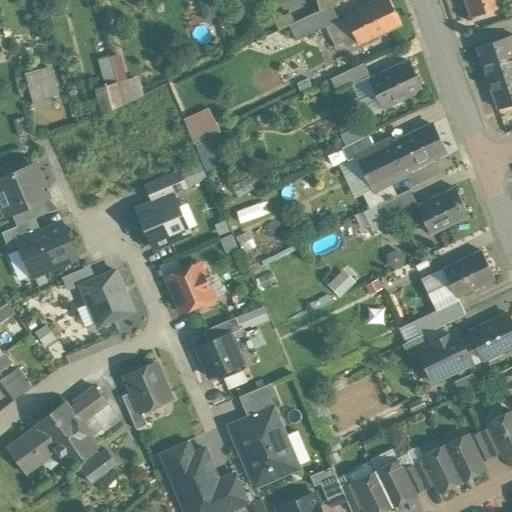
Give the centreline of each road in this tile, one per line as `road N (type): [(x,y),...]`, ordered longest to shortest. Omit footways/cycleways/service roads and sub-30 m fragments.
road 1 (residential): [(0,422),(65,374),(166,326)]
road 2 (unknown): [(126,511),(155,490),(287,444)]
road 3 (residential): [(489,162),(431,0)]
